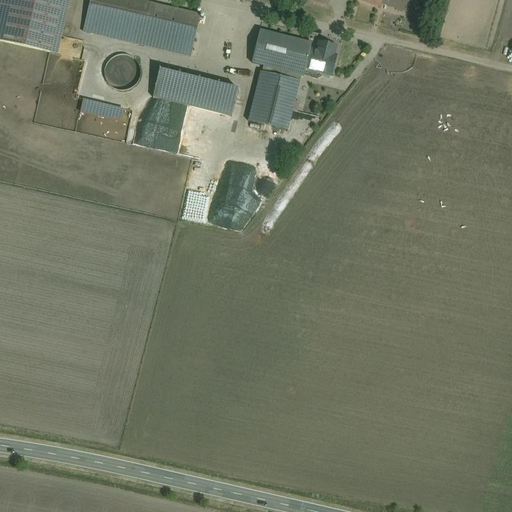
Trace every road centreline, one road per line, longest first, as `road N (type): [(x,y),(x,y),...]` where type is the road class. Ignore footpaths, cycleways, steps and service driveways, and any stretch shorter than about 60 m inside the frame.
road 1 (secondary): [(310,511),(0,446)]
road 2 (unclassified): [(208,0),(511,69)]
